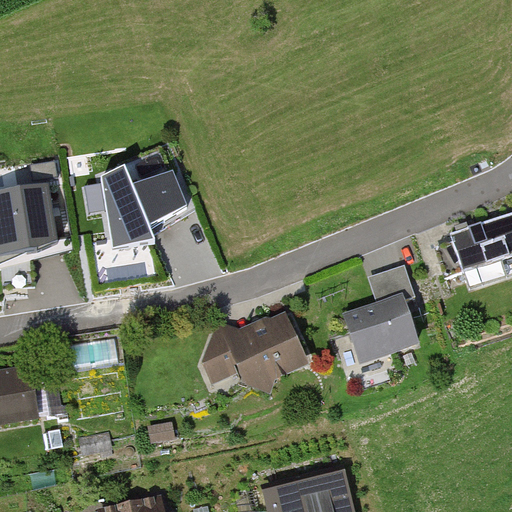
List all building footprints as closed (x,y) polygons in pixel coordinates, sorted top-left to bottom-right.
[(162,148),(121,165),(125,173),(102,183),(114,254),(156,247),(150,233),(189,210),(174,175),(174,176),(162,148)] [(57,163),(46,165),(49,182),(59,180),(57,163)] [(50,188),(0,195),(0,260),(1,260),(4,291),(36,288),(33,255),(39,254),(60,245),(50,188)] [(511,216),(452,236),(455,247),(437,252),(446,281),(465,275),(467,283),(511,268),(511,216)] [(387,308),(348,321),(362,364),(418,346),(404,304),(416,300),(406,268),(377,277),(387,308)] [(277,317),(240,334),(217,325),(199,371),(207,390),(235,378),(244,398),(301,373),(277,317)] [(29,370),(0,374),(0,430),(37,425),(29,370)] [(350,511),(341,474),(268,493),(272,511),(350,511)] [(104,511),(159,511),(157,502),(104,511)]
